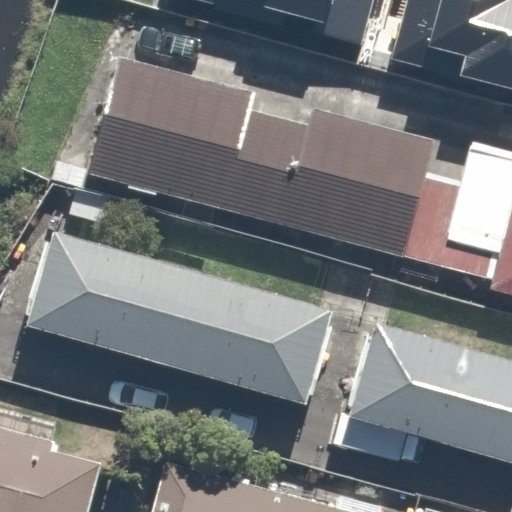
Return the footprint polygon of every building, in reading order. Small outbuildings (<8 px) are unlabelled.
[(511,0),(428,0),(416,55),(511,77),(511,0)] [(104,49),(74,163),(511,278),(511,139),(419,115),(415,130),(104,49)] [(336,296),(42,219),(16,318),(310,395),(336,296)] [(511,342),(357,296),(328,395),(511,449),(511,342)] [(70,511),(85,462),(0,438),(0,511),(70,511)] [(322,499),(153,452),(136,511),(374,511),(378,503),(325,488),(322,499)] [(476,511),(406,490),(403,502),(399,511),(476,511)]
